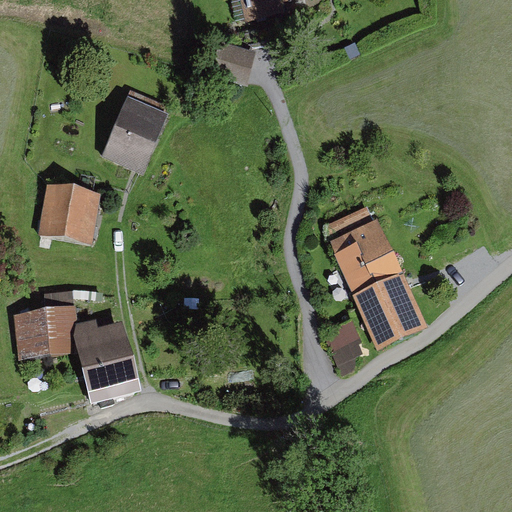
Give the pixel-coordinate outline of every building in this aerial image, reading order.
[(328,0),(239,0),(244,24),(330,7),(328,0)] [(258,60),(222,48),(212,78),(248,91),(258,60)] [(171,115),(132,98),(105,156),(137,171),(144,174),(171,115)] [(95,196),(49,188),(41,236),(87,244),(95,196)] [(375,211),(324,233),(375,351),(426,329),(375,211)] [(72,308),(17,315),(23,359),(78,352),(72,308)] [(122,324),(79,334),(95,400),(138,390),(122,324)] [(347,324),(325,335),(339,365),(362,354),(347,324)]
